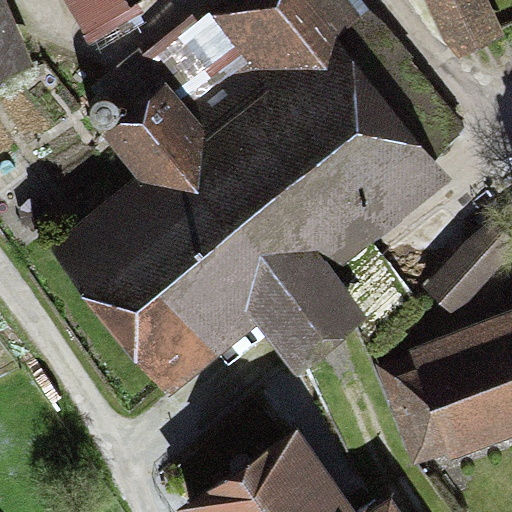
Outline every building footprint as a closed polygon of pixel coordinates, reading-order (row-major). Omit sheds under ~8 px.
[(195,133),(165,95),(118,132),(162,186),(84,249),(169,355),(252,289),(304,360),(355,319),(303,248),(459,123),(359,0),(336,0),(327,7),(321,0),(226,0),(153,58),(205,124),(195,133)] [(433,0),(455,46),(492,30),(478,0),(433,0)] [(431,285),(453,305),(511,240),(494,224),(469,242),(431,285)] [(511,315),(416,352),(418,357),(391,366),(421,449),(447,439),(449,443),(511,419),(511,315)] [(383,511),(373,498),(358,509),(342,501),(294,430),(189,502),(196,511),(383,511)]
